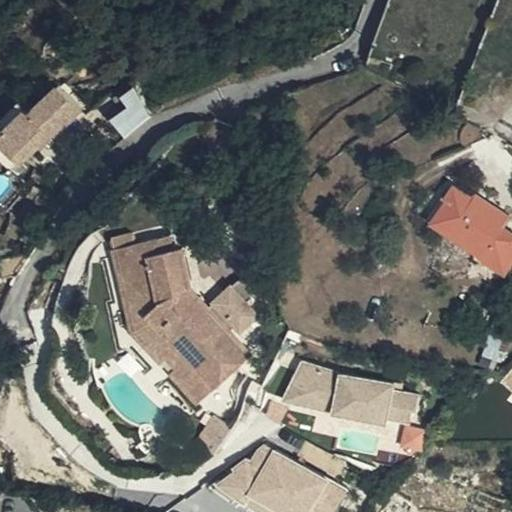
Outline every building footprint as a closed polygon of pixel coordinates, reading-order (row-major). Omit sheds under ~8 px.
[(126,90),(132,103),(116,111),(126,130),(157,115),(141,82),(126,90)] [(34,112),(31,108),(1,137),(25,161),(43,144),(54,134),(57,137),(86,109),(63,85),(34,112)] [(1,137),(31,108),(22,99),(0,121),(0,154),(15,171),(25,161),(1,137)] [(58,139),(57,137),(54,134),(43,144),(47,149),(58,139)] [(506,272),(511,264),(511,234),(504,230),(511,217),(511,215),(485,197),(483,201),(455,183),(446,195),(455,202),(443,221),(486,249),(482,255),(506,272)] [(176,368),(205,398),(254,353),(233,329),(215,309),(194,285),(186,246),(174,249),(170,235),(138,242),(136,230),(115,234),(117,247),(115,247),(134,331),(161,362),(166,357),(176,348),(187,358),(176,368)] [(221,304),(215,309),(233,329),(239,324),(244,328),(259,314),(251,305),(255,301),(246,286),(245,284),(244,283),(243,283),(242,283),(241,282),(239,282),(238,282),(237,282),(235,284),(218,300),(221,304)] [(500,359),(511,321),(511,318),(497,314),(484,354),(500,359)] [(166,357),(176,368),(187,358),(176,348),(166,357)] [(419,408),(422,393),(397,387),(399,379),(344,368),(306,358),(301,369),(287,396),(313,402),(315,391),(341,398),(338,409),(363,414),(364,410),(391,415),(412,419),(415,407),(419,408)] [(287,396),(301,369),(283,365),(269,391),(287,396)] [(198,404),(205,398),(176,368),(172,373),(198,404)] [(511,387),(511,369),(503,380),(511,387)] [(313,402),(338,409),(341,398),(315,391),(313,402)] [(218,434),(226,440),(243,415),(226,404),(215,421),(223,426),(218,434)] [(390,419),(391,415),(364,410),(363,414),(390,419)] [(278,454),(281,448),(271,443),(265,447),(278,454)] [(320,511),(340,511),(353,489),(281,448),(278,454),(265,447),(258,459),(252,457),(241,465),(243,467),(235,473),(227,479),(226,477),(216,484),(238,501),(247,496),(275,511),(289,511),(291,509),(295,511),(314,511),(316,510),(320,511)]
